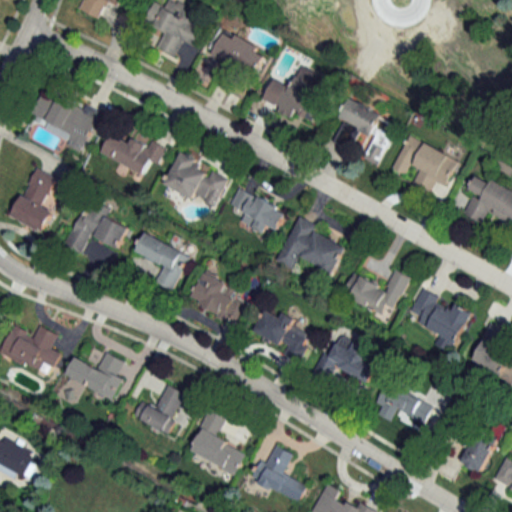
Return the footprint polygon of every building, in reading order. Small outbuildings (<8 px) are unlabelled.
[(86,0),(83,9),(101,18),(109,1),(120,6),(122,0),(86,0)] [(199,10),(176,0),(168,0),(166,6),(155,1),(146,22),(166,30),(158,47),(178,55),(183,43),(193,47),(202,24),(194,20),(199,10)] [(260,47),(224,28),(211,53),(256,75),(265,56),(257,52),(260,47)] [(331,78),(303,65),(293,86),(276,78),(265,101),(294,115),(295,111),(312,119),(331,78)] [(84,150),(102,115),(48,87),(34,113),(48,120),(44,129),(84,150)] [(400,121),(350,99),(343,117),(346,119),(336,142),(353,149),(361,131),(375,137),(366,158),(381,165),(400,121)] [(104,153),(145,174),(152,160),(160,164),(168,148),(153,141),(150,147),(116,130),(104,153)] [(395,168),(408,174),(412,164),(422,168),(414,186),(432,194),(437,182),(447,186),(459,160),(467,164),(475,149),(456,140),(451,153),(410,134),(395,168)] [(202,160),(182,151),(166,184),(215,208),(230,178),(213,170),(210,175),(198,169),(202,160)] [(58,177),(38,167),(13,216),(45,232),(56,211),(44,205),(58,177)] [(511,188),(480,173),(471,190),(476,192),(465,214),(484,223),(490,212),(511,223),(511,188)] [(289,210),(240,186),(231,204),(246,211),(242,221),(266,233),(270,225),(279,230),(289,210)] [(93,234),(120,248),(131,227),(109,215),(113,207),(92,196),(67,244),(83,253),(93,234)] [(317,232),(320,225),(299,216),(279,261),(297,269),(301,258),(337,273),(349,245),(317,232)] [(193,255),(148,231),(137,251),(166,266),(158,281),(174,291),(193,255)] [(395,312),(412,276),(396,269),(388,287),(357,272),(346,294),(384,312),(386,307),(395,312)] [(240,324),(251,303),(237,296),(241,289),(207,272),(193,300),(240,324)] [(473,310),(457,303),(454,310),(439,303),(442,296),(423,287),(413,311),(423,315),(419,323),(442,333),(437,344),(455,352),(473,310)] [(303,355),(312,334),(295,326),(298,319),(267,306),(255,334),(303,355)] [(474,364),(511,378),(511,350),(506,348),(511,332),(511,330),(490,322),(474,364)] [(60,334),(42,324),(35,337),(16,326),(2,352),(40,372),(45,363),(54,368),(62,353),(52,347),(60,334)] [(371,381),(384,353),(342,334),(333,354),(325,350),(316,370),(332,377),(337,367),(371,381)] [(77,357),(68,378),(116,398),(124,378),(119,376),(125,360),(107,352),(100,367),(77,357)] [(389,381),(378,402),(425,428),(437,406),(389,381)] [(188,393),(168,383),(158,405),(144,399),(136,416),(169,432),(188,393)] [(218,437),(228,418),(212,409),(191,451),(238,474),(249,452),(218,437)] [(483,472),(505,426),(485,417),(463,462),(483,472)] [(262,459),(252,480),(301,502),(309,484),(285,473),(295,452),(277,445),(269,462),(262,459)] [(510,487),(511,484),(511,459),(508,457),(496,478),(510,487)] [(314,511),(376,511),(378,508),(361,501),(359,506),(339,498),(343,489),(328,483),(314,511)]
